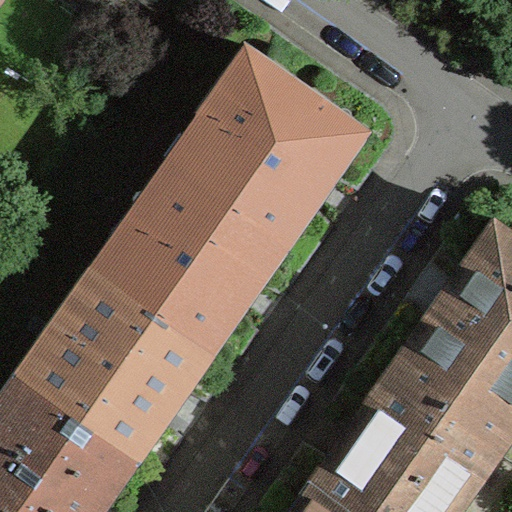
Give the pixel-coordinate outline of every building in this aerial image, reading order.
[(72,0),(135,44),(165,0),(72,0)] [(193,138),(198,141),(179,168),(283,242),(312,201),(364,128),(245,44),(200,107),(210,114),(193,138)] [(237,307),(283,242),(179,168),(160,195),(155,191),(118,244),(123,248),(104,275),(208,348),(237,307)] [(499,417),(511,422),(511,229),(494,217),(449,280),(460,288),(449,304),(439,318),(428,310),(385,371),(386,373),(482,440),(499,417)] [(164,411),(208,348),(104,275),(85,301),(80,298),(43,351),(48,354),(29,381),(133,454),(164,411)] [(467,462),(482,440),(386,373),(337,443),(312,479),(358,511),(450,511),(480,471),(467,462)] [(92,511),(133,454),(29,381),(11,407),(6,404),(0,411),(0,511),(92,511)] [(358,511),(312,479),(288,511),(358,511)]
